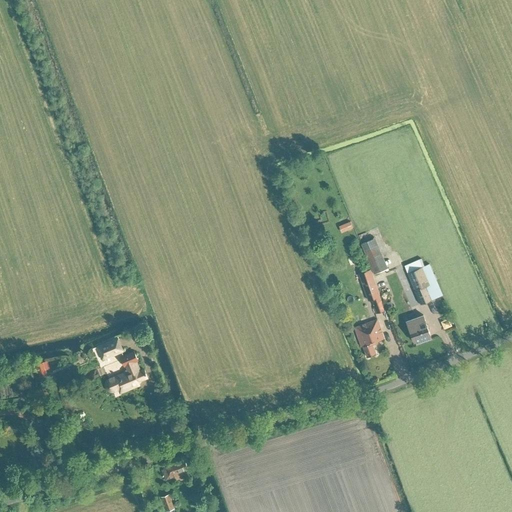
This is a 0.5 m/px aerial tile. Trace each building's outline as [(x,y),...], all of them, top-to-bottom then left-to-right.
[(352,227),(350,221),(338,225),(341,232),(352,227)] [(388,268),(378,244),(364,250),(374,274),(388,268)] [(424,265),(421,257),(405,264),(414,287),(420,302),(442,293),(430,262),(424,265)] [(372,299),(380,296),(370,268),(359,272),(368,300),(372,299)] [(377,313),(385,310),(380,296),(372,299),(377,313)] [(394,308),(391,300),(384,303),(387,311),(394,308)] [(413,340),(430,334),(426,322),(423,314),(406,320),(413,340)] [(376,353),(372,342),(384,338),(377,319),(355,326),(361,346),(363,346),(367,356),(376,353)] [(102,359),(122,350),(117,337),(97,346),(102,359)] [(144,369),(141,370),(137,361),(139,360),(135,349),(120,355),(124,365),(125,365),(126,368),(125,368),(126,371),(114,377),(106,380),(105,381),(105,382),(104,384),(104,385),(104,386),(105,387),(105,388),(106,389),(107,390),(107,391),(109,392),(110,392),(111,392),(113,392),(114,392),(119,390),(120,392),(139,384),(138,380),(147,376),(144,369)] [(49,368),(47,361),(35,364),(39,376),(47,374),(46,369),(49,368)] [(175,478),(185,473),(183,469),(188,468),(184,460),(161,469),(166,479),(174,476),(175,478)] [(166,511),(174,508),(169,493),(161,496),(166,511)]
